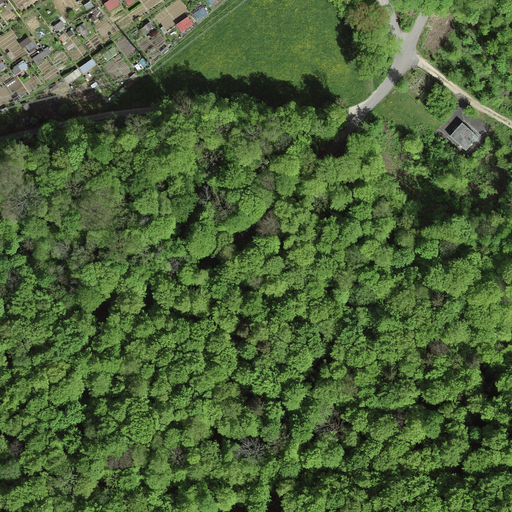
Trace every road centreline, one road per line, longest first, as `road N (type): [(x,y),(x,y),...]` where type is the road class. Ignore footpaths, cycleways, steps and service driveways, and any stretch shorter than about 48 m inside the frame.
road 1 (track): [(0,503),(229,478),(511,474)]
road 2 (track): [(365,111),(153,112),(0,140)]
road 3 (residential): [(431,0),(365,111)]
road 4 (track): [(405,55),(511,124)]
